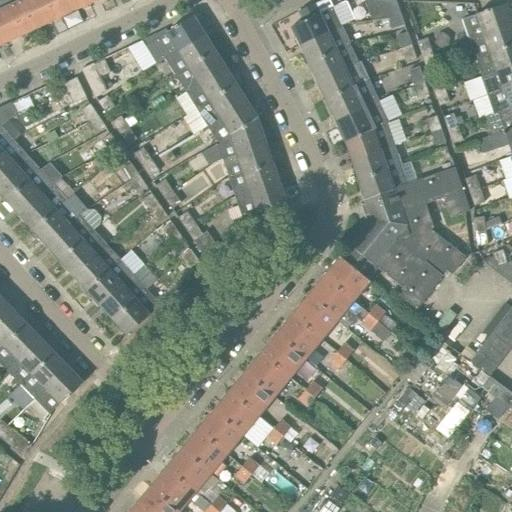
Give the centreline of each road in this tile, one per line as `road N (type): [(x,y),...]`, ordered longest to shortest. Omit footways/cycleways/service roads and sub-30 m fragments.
road 1 (residential): [(159,422),(328,228),(333,210),(237,0)]
road 2 (residential): [(159,422),(102,369),(0,248)]
road 3 (residential): [(165,0),(0,80)]
